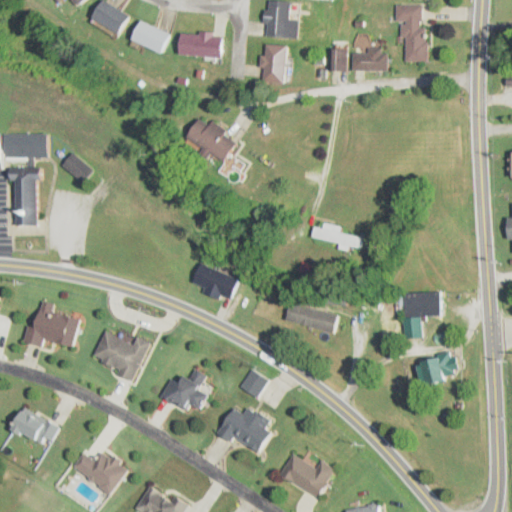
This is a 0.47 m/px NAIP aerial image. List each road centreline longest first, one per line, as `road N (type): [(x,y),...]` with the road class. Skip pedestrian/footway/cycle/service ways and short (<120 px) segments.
road 1 (secondary): [(436,511),(321,387),(242,337),(93,276),(0,264)]
road 2 (tertiary): [(489,511),(494,440),(479,130),(485,0)]
road 3 (residential): [(481,79),(346,90)]
